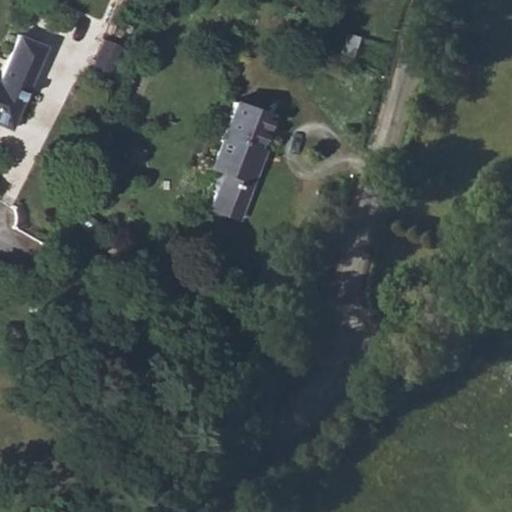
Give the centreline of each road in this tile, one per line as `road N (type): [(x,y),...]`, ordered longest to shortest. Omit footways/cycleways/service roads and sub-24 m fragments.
road 1 (unclassified): [(355,376),(336,328),(426,0)]
road 2 (residential): [(311,414),(0,236)]
road 3 (tertiary): [(355,376),(511,242)]
road 4 (tertiary): [(198,511),(311,414)]
